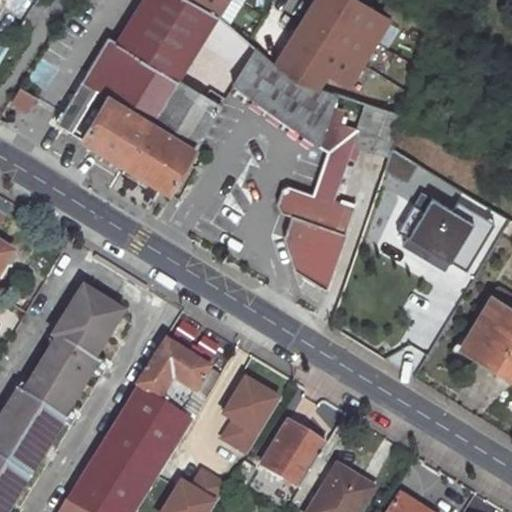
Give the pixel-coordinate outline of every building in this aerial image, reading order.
[(142,0),(115,44),(175,80),(188,58),(215,15),(223,0),(142,0)] [(361,0),(318,0),(278,64),(291,75),(319,85),(328,71),(348,84),(391,19),(361,0)] [(123,165),(175,80),(115,44),(107,40),(56,123),(123,165)] [(257,47),(234,85),(319,144),(332,107),(337,91),(319,85),(291,75),(278,64),(257,47)] [(218,106),(175,80),(123,165),(166,193),(197,141),(218,106)] [(352,142),(386,155),(388,148),(399,115),(366,102),(357,129),(352,142)] [(332,107),(319,144),(326,150),(311,194),(331,201),(352,142),(357,129),(337,122),(341,109),(332,107)] [(386,162),(405,174),(412,161),(391,149),(386,162)] [(326,289),(352,209),(331,201),(311,194),(288,186),(282,189),(276,205),(279,212),(291,216),(284,237),(295,270),(326,289)] [(438,231),(418,218),(397,254),(440,281),(462,246),(438,231)] [(438,231),(462,246),(469,234),(445,220),(438,231)] [(501,231),(511,236),(511,222),(507,220),(501,231)] [(0,268),(11,251),(0,245),(4,237),(0,234),(0,268)] [(0,511),(5,511),(64,419),(62,417),(98,362),(92,359),(121,314),(82,289),(54,335),(57,337),(23,392),(19,390),(0,420),(0,511)] [(511,300),(511,298),(495,289),(460,346),(494,366),(511,335),(511,313),(506,310),(511,300)] [(511,377),(511,335),(494,366),(511,377)] [(195,391),(209,367),(164,340),(136,388),(157,401),(171,378),(195,391)] [(220,373),(209,367),(195,391),(205,398),(220,373)] [(136,388),(67,501),(86,511),(136,511),(175,447),(192,420),(205,398),(195,391),(171,378),(157,401),(136,388)] [(281,400),(247,380),(224,416),(232,421),(257,436),(259,437),(281,400)] [(257,436),(232,421),(221,439),(247,454),(257,436)] [(323,445),(286,423),(261,466),(297,487),(323,445)] [(240,491),(254,467),(242,459),(228,483),(240,491)] [(359,511),(374,487),(338,466),(310,511),(359,511)] [(212,500),(220,481),(198,472),(190,490),(212,500)] [(160,511),(208,511),(213,501),(172,484),(160,511)] [(416,506),(398,496),(388,511),(416,511),(414,510),(416,506)] [(86,511),(67,501),(59,511),(86,511)]
